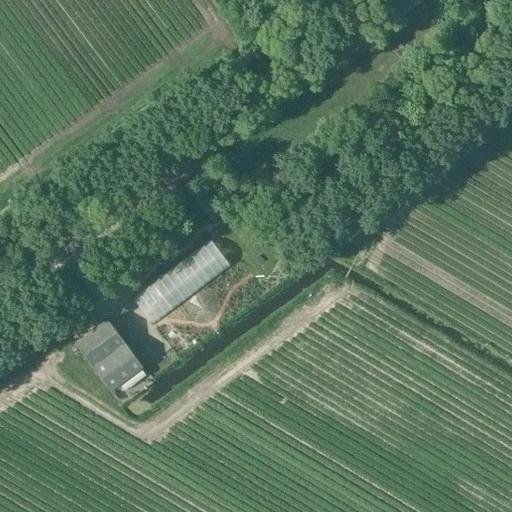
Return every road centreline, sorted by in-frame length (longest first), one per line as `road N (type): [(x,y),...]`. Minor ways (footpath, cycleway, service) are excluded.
road 1 (unclassified): [(0,289),(405,0)]
road 2 (track): [(170,166),(213,228),(69,329),(0,389)]
